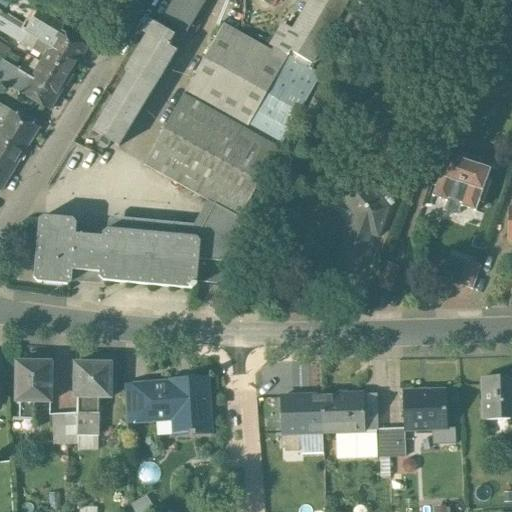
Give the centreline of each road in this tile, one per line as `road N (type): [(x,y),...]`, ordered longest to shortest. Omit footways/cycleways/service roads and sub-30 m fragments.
road 1 (residential): [(145,0),(0,251)]
road 2 (residential): [(511,323),(240,329)]
road 3 (residential): [(240,329),(0,306)]
road 4 (residential): [(253,511),(240,329)]
